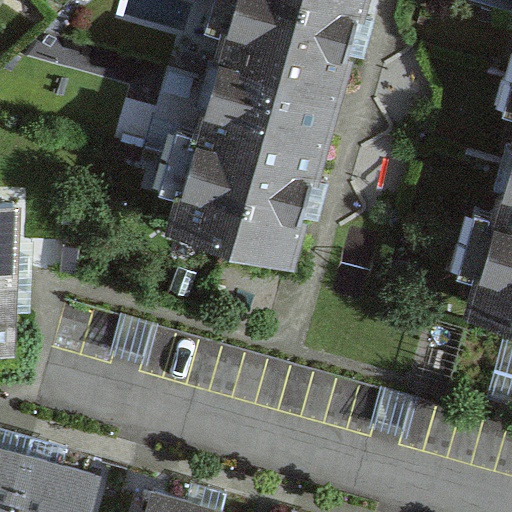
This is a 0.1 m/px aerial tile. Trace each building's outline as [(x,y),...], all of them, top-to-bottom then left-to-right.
[(221,0),(217,17),(234,21),(206,126),(185,120),(168,183),(189,189),(181,220),(312,255),(379,0),(221,0)] [(0,268),(29,269),(30,195),(0,195),(0,268)] [(511,197),(509,210),(485,204),(470,266),(492,271),(484,303),(511,310),(511,197)] [(29,269),(0,268),(0,343),(28,344),(29,269)] [(0,511),(12,511),(32,441),(0,432),(0,511)] [(83,511),(98,459),(32,441),(12,511),(83,511)] [(222,490),(150,472),(139,511),(215,511),(219,500),(222,490)] [(264,511),(219,500),(215,511),(264,511)]
